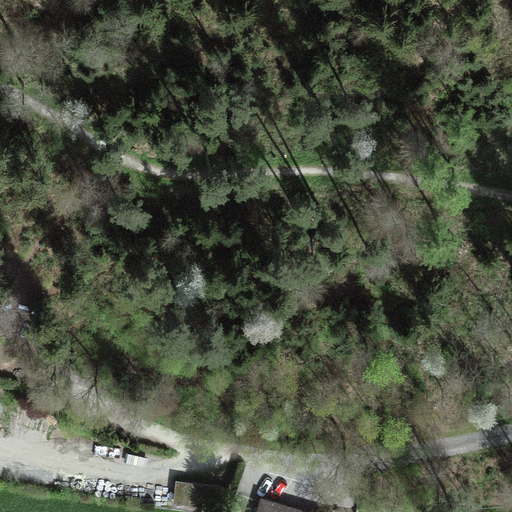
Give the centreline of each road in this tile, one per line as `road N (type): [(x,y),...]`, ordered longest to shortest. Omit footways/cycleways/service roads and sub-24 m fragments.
road 1 (track): [(0,89),(130,157),(313,162),(511,192)]
road 2 (track): [(0,379),(206,450)]
